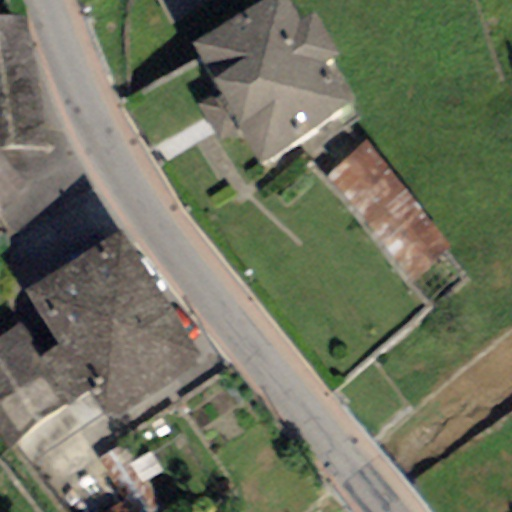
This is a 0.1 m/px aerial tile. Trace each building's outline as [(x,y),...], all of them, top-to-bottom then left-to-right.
[(184,0),(191,13),(215,0),(184,0)] [(302,43),(284,11),(196,61),(260,175),(361,119),(314,36),(302,43)] [(28,23),(0,24),(0,148),(35,147),(28,23)] [(376,143),(335,174),(415,280),(456,248),(376,143)] [(209,376),(122,238),(22,300),(59,358),(42,369),(20,335),(0,346),(0,439),(9,454),(92,402),(114,436),(209,376)]
